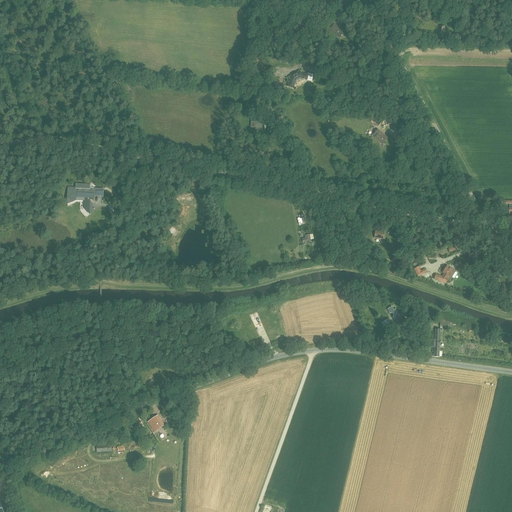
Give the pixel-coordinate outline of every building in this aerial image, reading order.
[(340,37),(344,32),(340,29),(340,30),(333,25),(330,30),(336,35),(340,37)] [(293,75),(289,77),(290,79),(288,86),(293,88),(295,82),(296,81),(297,82),(298,82),(300,81),(301,80),(301,79),(301,78),(307,80),(308,75),(301,73),(300,71),(296,73),(295,73),(294,74),(293,75)] [(278,84),(278,83),(273,82),(271,89),(282,92),(283,86),(278,84)] [(384,142),(387,138),(384,135),(377,130),(374,134),(377,136),(375,138),(378,140),(381,142),(382,140),(384,141),(384,142)] [(76,188),(68,187),(67,203),(76,200),(76,197),(86,197),(85,209),(90,214),(95,209),(90,203),(90,198),(94,198),(94,196),(103,196),(104,189),(94,189),(94,188),(90,188),(90,185),(76,184),(76,188)] [(375,238),(383,239),(384,232),(375,231),(375,238)] [(305,235),(305,238),(302,238),(303,242),(310,241),(310,239),(313,239),(312,234),(309,235),(309,234),(305,235)] [(421,270),(419,266),(415,268),(418,275),(427,271),(426,268),(421,270)] [(442,277),(439,276),(436,275),(434,279),(446,283),(448,278),(447,278),(449,276),(451,278),(456,271),(448,266),(443,272),(445,273),(442,277)] [(392,307),(388,309),(390,313),(392,312),(394,316),(393,317),(396,322),(402,318),(396,309),(394,310),(392,307)] [(155,432),(164,425),(158,415),(148,422),(155,432)] [(139,419),(133,423),(137,430),(143,425),(139,419)] [(112,451),(111,443),(96,444),(97,452),(112,451)]
